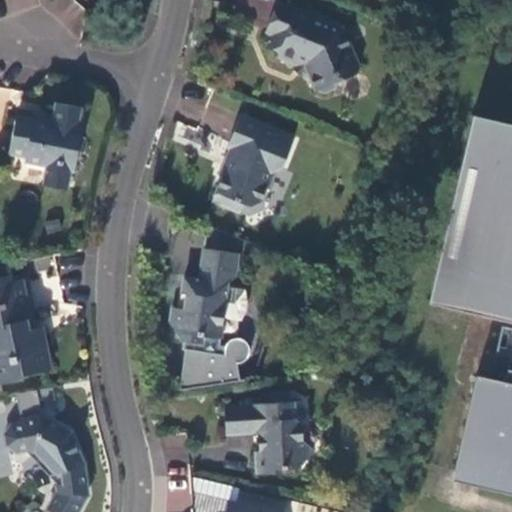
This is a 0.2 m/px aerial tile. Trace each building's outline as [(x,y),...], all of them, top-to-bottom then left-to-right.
[(73,27),(85,6),(72,0),(56,0),(49,14),(73,27)] [(300,11),(281,4),(270,33),(275,35),(270,48),(283,53),(282,57),(300,64),(300,62),(309,65),(318,93),(320,93),(327,96),(337,93),(340,86),(357,81),(361,75),(346,27),(331,21),(332,19),(317,13),(316,15),(300,9),(300,11)] [(54,122),(18,116),(12,151),(28,155),(27,159),(49,165),(47,178),(52,185),(62,187),(70,183),(72,169),(76,170),(84,128),(80,127),(84,107),(58,102),(54,122)] [(286,167),(294,148),(288,147),(292,133),(243,115),(230,145),(236,148),(234,154),(235,160),(231,170),(225,172),(215,200),(243,212),(246,203),(254,206),(264,200),(275,172),(286,167)] [(478,118),(476,117),(432,301),(511,320),(511,361),(506,385),(478,378),(456,470),(511,483),(511,135),(476,128),(478,118)] [(288,147),(294,148),(298,136),(292,133),(288,147)] [(241,253),(208,247),(203,278),(188,276),(184,307),(176,307),(173,324),(186,339),(189,340),(188,349),(192,349),(186,387),(223,382),(226,365),(228,365),(232,364),(235,362),(237,359),(238,355),(238,352),(237,350),(236,348),(234,346),(232,344),(230,343),(229,343),(223,343),(224,336),(226,316),(244,318),(248,307),(250,299),(248,287),(231,285),(233,272),(239,273),(241,253)] [(0,283),(0,382),(26,378),(26,373),(52,367),(44,328),(47,328),(46,325),(36,328),(33,316),(39,314),(38,309),(35,309),(29,280),(31,280),(31,277),(0,283)] [(276,403),(228,405),(229,433),(261,432),(263,451),(259,452),(260,473),(284,472),(284,467),(299,466),(315,445),(305,437),(304,424),(298,418),(297,401),(291,401),(290,391),(276,391),(276,403)] [(51,507),(59,511),(79,511),(90,493),(86,461),(73,430),(43,414),(24,418),(24,420),(14,422),(7,432),(10,445),(19,451),(30,449),(31,451),(39,450),(40,451),(58,471),(60,489),(60,490),(51,507)] [(279,511),(232,501),(229,511),(279,511)]
